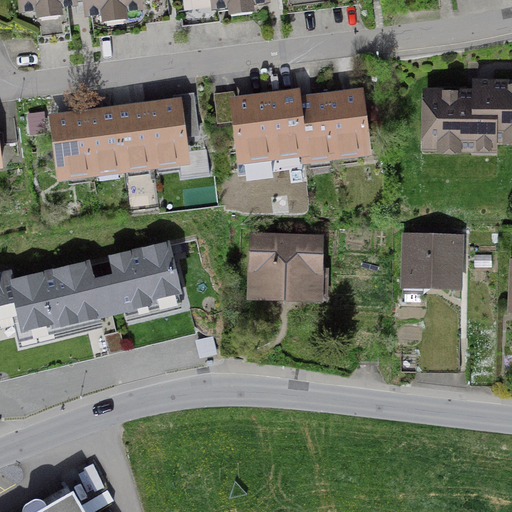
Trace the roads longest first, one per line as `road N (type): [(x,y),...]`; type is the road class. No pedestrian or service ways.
road 1 (residential): [(0,449),(166,392),(217,385),(511,418)]
road 2 (residential): [(2,90),(511,21)]
